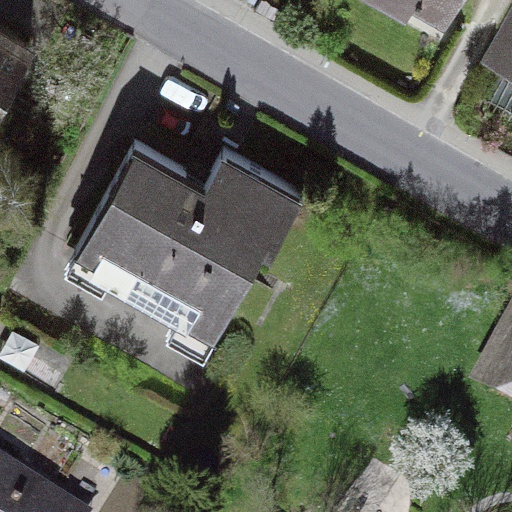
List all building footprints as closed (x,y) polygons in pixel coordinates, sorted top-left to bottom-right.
[(451,0),(416,0),(443,15),(451,0)] [(0,93),(29,44),(0,27),(0,93)] [(179,306),(216,327),(263,243),(252,237),(265,213),(283,223),(302,190),(223,145),(205,178),(135,138),(74,246),(111,267),(107,274),(175,313),(179,306)] [(511,352),(497,377),(511,385),(511,352)] [(0,511),(63,511),(40,497),(46,487),(0,458),(0,511)]
